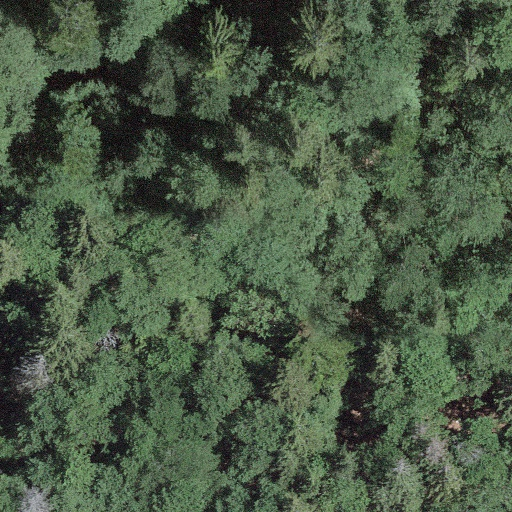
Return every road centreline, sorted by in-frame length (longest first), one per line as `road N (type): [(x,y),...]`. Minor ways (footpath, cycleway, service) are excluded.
road 1 (track): [(511,118),(365,261),(0,454)]
road 2 (track): [(0,110),(192,0)]
